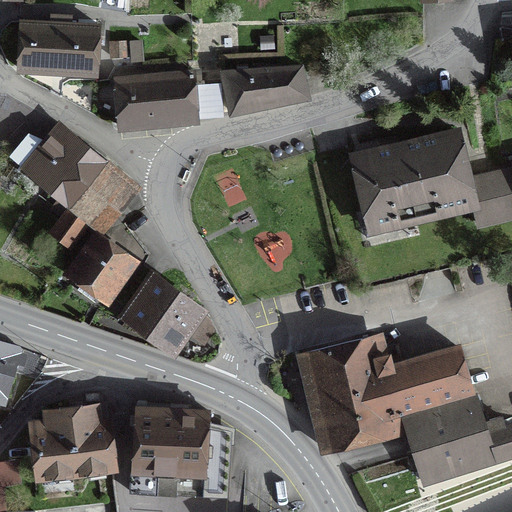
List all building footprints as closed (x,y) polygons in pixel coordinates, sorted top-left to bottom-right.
[(48,11),(48,21),(20,20),(18,67),(97,70),(100,23),(73,22),(73,12),(48,11)] [(126,55),(125,40),(112,41),(113,56),(126,55)] [(302,65),(224,69),(230,110),(306,96),(302,65)] [(197,113),(221,112),(220,85),(196,86),(194,70),(114,78),(117,125),(197,117),(197,113)] [(95,215),(105,221),(135,186),(61,124),(42,148),(28,135),(12,155),(24,170),(61,197),(53,208),(63,216),(52,232),(70,244),(89,219),(91,220),(95,215)] [(371,224),(471,201),(472,200),(466,174),(456,131),(354,156),(370,223),(371,224)] [(471,201),(476,223),(511,214),(511,163),(466,174),(472,200),(471,201)] [(511,214),(476,223),(471,201),(371,224),(370,223),(349,228),(363,289),(511,253),(511,214)] [(143,263),(95,232),(69,271),(84,280),(79,287),(100,301),(105,294),(109,297),(121,280),(129,285),(143,263)] [(198,310),(199,309),(155,271),(125,312),(174,346),(191,322),(207,334),(212,326),(198,310)] [(303,353),(326,449),(401,429),(397,408),(470,388),(458,347),(399,363),(398,360),(390,362),(388,353),(379,356),(373,335),(303,353)] [(19,348),(0,341),(0,401),(4,403),(15,367),(13,366),(14,363),(21,365),(23,359),(17,357),(19,348)] [(501,415),(484,420),(476,395),(404,417),(424,481),(511,454),(511,424),(511,422),(503,425),(501,415)] [(187,410),(188,404),(175,402),(174,409),(136,407),(129,491),(151,492),(153,479),(157,479),(158,470),(176,472),(173,492),(225,497),(229,433),(209,427),(210,411),(187,410)] [(39,476),(112,467),(108,423),(98,424),(96,407),(48,412),(50,427),(34,429),(39,476)]
